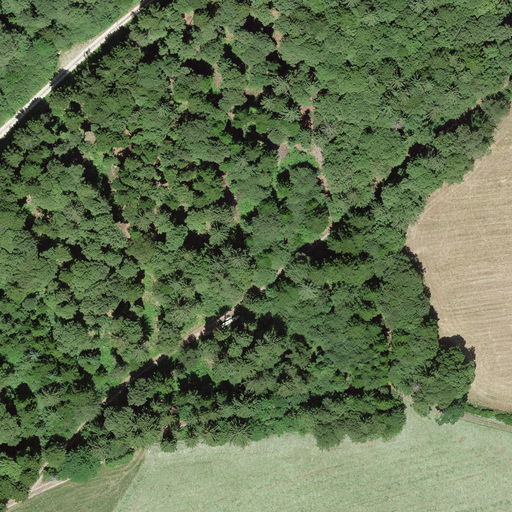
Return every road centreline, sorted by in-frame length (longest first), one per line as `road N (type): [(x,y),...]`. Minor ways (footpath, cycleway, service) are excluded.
road 1 (track): [(0,506),(25,497),(105,406),(255,296),(511,78)]
road 2 (track): [(0,134),(152,0)]
